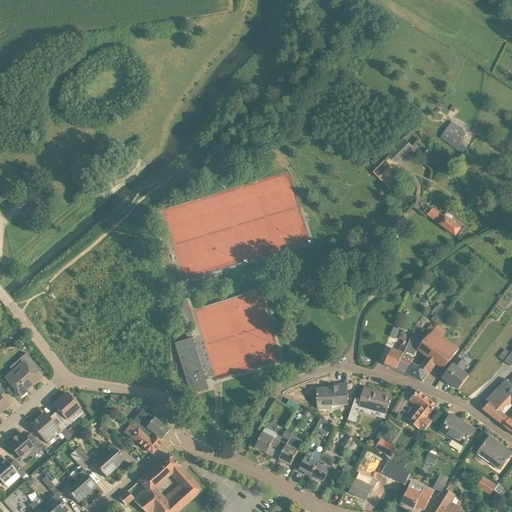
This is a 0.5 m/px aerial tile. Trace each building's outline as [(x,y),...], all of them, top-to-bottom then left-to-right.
[(465,132),(452,122),(444,132),(444,131),(442,135),(443,136),(441,139),(456,150),(463,138),(462,137),(465,132)] [(397,164),(413,148),(404,140),(388,155),(389,156),(373,173),(386,186),(394,179),(390,174),(398,165),(397,164)] [(380,160),(376,157),(371,162),(374,165),(380,160)] [(451,180),(456,174),(451,170),(446,176),(451,180)] [(29,222),(41,211),(35,204),(23,215),(29,222)] [(455,236),(461,228),(445,216),(444,217),(429,206),(424,213),(455,236)] [(437,325),(445,314),(435,307),(431,313),(434,315),(431,320),(437,325)] [(420,336),(425,340),(435,329),(430,325),(420,336)] [(425,340),(423,343),(420,347),(417,351),(423,355),(423,354),(427,357),(419,369),(415,374),(412,378),(422,383),(436,364),(443,369),(458,349),(442,336),(445,332),(437,326),(435,329),(425,340)] [(385,366),(396,371),(407,348),(406,347),(410,338),(401,333),(399,339),(404,342),(399,353),(392,350),(385,366)] [(208,379),(196,342),(195,337),(177,343),(193,394),(200,392),(197,382),(208,379)] [(420,347),(423,343),(411,338),(407,348),(396,371),(406,375),(410,365),(413,360),(411,359),(417,351),(420,347)] [(33,374),(39,369),(26,354),(9,368),(13,372),(6,379),(15,390),(14,391),(20,399),(27,393),(26,392),(38,380),(33,374)] [(466,363),(458,358),(442,378),(458,390),(469,377),(461,370),(466,363)] [(469,360),(465,366),(470,370),(474,364),(469,360)] [(412,378),(415,374),(419,369),(410,365),(406,375),(412,378)] [(511,379),(509,383),(507,380),(504,383),(491,397),(487,402),(489,404),(483,410),(495,420),(496,419),(501,424),(503,426),(509,419),(502,413),(505,410),(504,410),(507,406),(508,407),(511,404),(511,405),(511,379)] [(318,407),(348,405),(347,384),(337,385),(337,388),(331,388),(331,389),(317,389),(318,407)] [(0,386),(0,414),(8,407),(0,397),(5,392),(0,386)] [(364,389),(359,407),(386,415),(391,396),(364,389)] [(436,406),(419,392),(418,392),(412,400),(422,408),(411,422),(423,433),(433,421),(428,417),(436,406)] [(53,415),(65,429),(83,413),(67,394),(53,406),(58,411),(53,415)] [(111,396),(108,404),(113,408),(121,398),(111,396)] [(300,407),(290,400),(287,405),(297,411),(300,407)] [(108,418),(113,411),(106,406),(100,413),(108,418)] [(47,444),(65,429),(53,415),(48,419),(44,414),(31,426),(47,444)] [(141,425),(154,435),(162,442),(163,442),(161,441),(169,431),(149,415),(141,425)] [(474,429),(458,419),(450,415),(449,416),(439,433),(463,447),(474,429)] [(511,433),(511,415),(509,419),(503,426),(509,432),(510,431),(511,433)] [(321,419),(314,431),(326,437),(332,426),(321,419)] [(98,430),(107,440),(111,435),(103,426),(98,430)] [(74,437),(79,433),(74,428),(70,432),(74,437)] [(152,454),(162,442),(154,435),(149,440),(137,430),(130,438),(152,454)] [(263,434),(262,433),(259,438),(260,439),(256,448),(267,454),(266,454),(267,454),(274,439),(276,436),(275,433),(268,430),(265,431),(263,434)] [(299,453),(298,452),(302,443),(292,437),(293,436),(285,432),(282,437),(289,441),(286,445),(279,460),(279,461),(280,460),(291,466),(296,457),(297,457),(299,453)] [(74,438),(70,433),(65,438),(69,443),(74,438)] [(24,456),(33,448),(38,454),(43,449),(30,434),(25,438),(21,434),(16,438),(13,441),(8,446),(20,459),(24,456)] [(348,451),(355,440),(346,435),(340,447),(348,451)] [(511,454),(511,453),(506,449),(490,437),(477,454),(499,471),(511,455),(511,454)] [(274,439),(267,454),(279,460),(286,445),(274,439)] [(125,461),(111,445),(107,449),(106,449),(101,453),(115,470),(125,461)] [(84,463),(88,459),(78,448),(74,452),(84,463)] [(69,456),(79,467),(84,463),(74,452),(69,456)] [(313,452),(313,453),(309,452),(300,470),(305,473),(305,474),(311,477),(321,456),(313,452)] [(96,458),(96,459),(92,463),(106,478),(115,470),(101,453),(96,458)] [(438,458),(429,454),(426,460),(434,465),(438,458)] [(178,466),(168,455),(153,469),(158,475),(156,476),(158,478),(155,480),(158,484),(171,473),(178,466)] [(333,464),(329,462),(330,459),(322,455),(321,456),(311,477),(317,481),(318,480),(323,482),(333,464)] [(381,474),(398,482),(404,470),(396,465),(388,461),(387,462),(374,455),(369,464),(382,472),(381,474)] [(0,481),(3,484),(16,472),(6,460),(0,465),(0,481)] [(185,473),(178,466),(171,473),(185,490),(193,483),(185,473)] [(83,471),(79,467),(70,475),(87,495),(97,486),(83,471)] [(21,469),(16,472),(21,478),(26,474),(21,469)] [(127,492),(119,499),(125,506),(132,500),(138,506),(151,494),(149,493),(152,490),(158,484),(155,480),(158,478),(156,476),(158,475),(153,469),(139,481),(145,488),(133,499),(127,492)] [(348,482),(351,475),(343,471),(340,478),(348,482)] [(443,490),(450,475),(441,471),(435,486),(443,490)] [(55,487),(59,483),(50,473),(46,477),(55,487)] [(369,495),(371,495),(377,482),(360,473),(350,493),(366,501),(369,495)] [(67,485),(64,488),(77,504),(87,495),(70,475),(69,476),(69,475),(65,482),(67,485)] [(41,481),(50,491),(55,487),(46,477),(41,481)] [(489,496),(496,485),(484,477),(477,488),(489,496)] [(409,488),(405,497),(401,495),(398,502),(414,510),(415,507),(424,511),(433,492),(423,488),(424,488),(411,482),(411,483),(410,483),(408,488),(409,488)] [(201,491),(193,483),(185,490),(167,506),(152,490),(149,493),(151,494),(138,506),(143,511),(177,511),(194,497),(194,496),(195,495),(196,495),(200,492),(201,491)] [(499,494),(504,488),(499,484),(494,490),(499,494)] [(442,493),(430,511),(459,511),(448,505),(451,500),(450,500),(452,496),(449,494),(450,491),(446,489),(443,493),(442,493)] [(67,511),(69,511),(55,496),(50,500),(45,504),(51,511),(67,511)] [(42,501),(32,510),(34,511),(51,511),(45,504),(42,501)]
